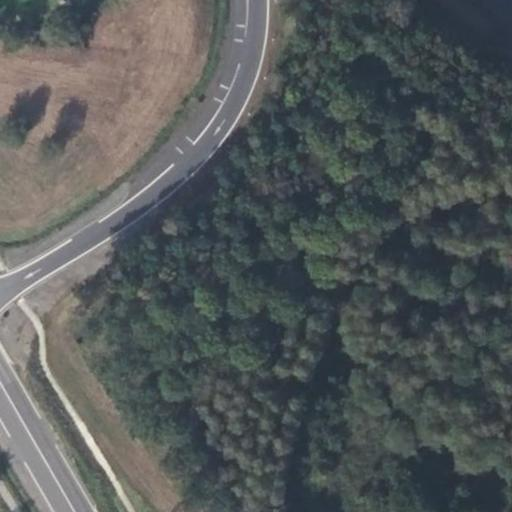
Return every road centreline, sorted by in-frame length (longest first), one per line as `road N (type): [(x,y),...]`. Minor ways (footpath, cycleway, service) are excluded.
road 1 (trunk): [(255,0),(254,40),(238,91),(207,142),(98,233),(0,292)]
road 2 (secondary): [(0,383),(74,511)]
